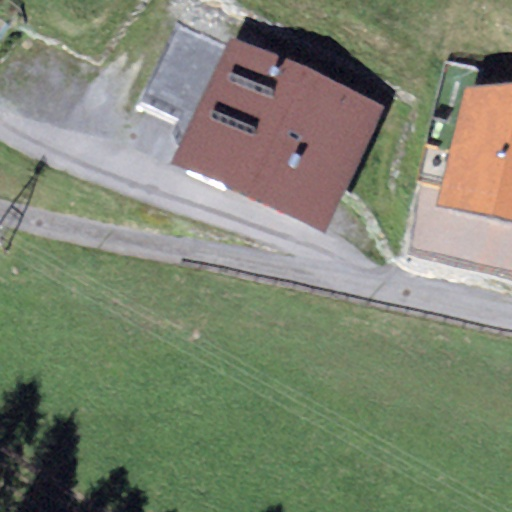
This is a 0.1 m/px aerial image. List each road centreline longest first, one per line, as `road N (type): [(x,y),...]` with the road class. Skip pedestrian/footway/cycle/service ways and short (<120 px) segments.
road 1 (residential): [(0,115),(333,263),(511,303)]
road 2 (track): [(0,192),(85,218),(307,251)]
